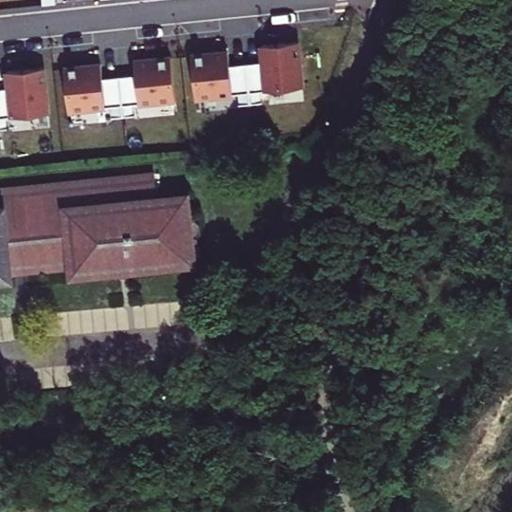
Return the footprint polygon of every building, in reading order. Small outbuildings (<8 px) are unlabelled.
[(263,60),(246,62),(249,91),(261,90),(303,85),(298,40),(261,44),(263,60)] [(191,53),(196,97),(238,92),(249,91),(246,62),(230,64),(228,50),(191,53)] [(176,99),(171,56),(134,60),(136,74),(119,75),(122,104),(134,103),(176,99)] [(101,63),(64,67),(69,110),(111,105),(122,104),(119,75),(103,77),(101,63)] [(8,87),(0,87),(0,116),(6,116),(49,112),(44,66),(7,70),(8,87)] [(249,91),(251,102),(262,101),(261,90),(249,91)] [(239,103),(251,102),(249,91),(238,92),(239,103)] [(122,104),(123,115),(135,114),(134,103),(122,104)] [(112,116),(123,115),(122,104),(111,105),(112,116)] [(71,276),(194,264),(187,196),(157,199),(154,174),(2,189),(4,208),(0,208),(0,286),(12,285),(11,273),(71,267),(71,276)]
